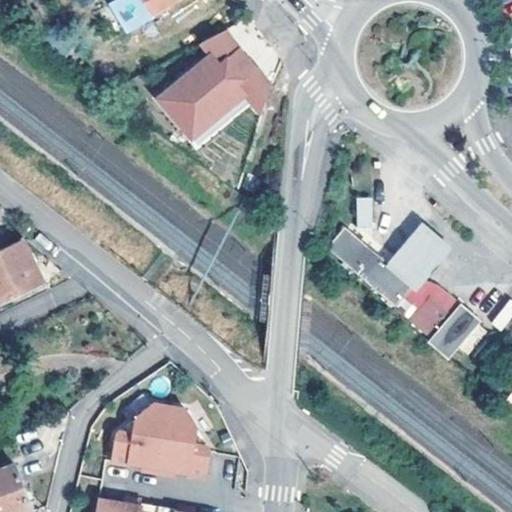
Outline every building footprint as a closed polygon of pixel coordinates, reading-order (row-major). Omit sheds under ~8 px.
[(127,0),(141,22),(178,0),(127,0)] [(211,53),(158,95),(187,132),(241,88),(247,96),(263,115),(272,87),(256,68),(254,69),(239,50),(241,48),(225,28),(200,41),(211,53)] [(187,132),(194,139),(247,96),(241,88),(187,132)] [(358,196),(354,225),(369,227),(373,198),(358,196)] [(425,228),(390,268),(397,274),(403,268),(420,282),(415,289),(419,293),(455,250),(425,228)] [(390,268),(347,232),(329,253),(399,309),(415,289),(420,282),(403,268),(397,274),(390,268)] [(0,251),(0,303),(45,282),(25,240),(0,251)] [(511,300),(509,298),(490,322),(501,331),(511,317),(511,300)] [(462,304),(430,342),(449,357),(481,320),(462,304)] [(117,433),(112,460),(131,463),(131,461),(195,471),(194,474),(212,477),(217,450),(188,409),(158,404),(117,433)] [(16,463),(0,469),(0,511),(18,511),(32,507),(16,463)] [(189,511),(99,497),(96,511),(189,511)]
